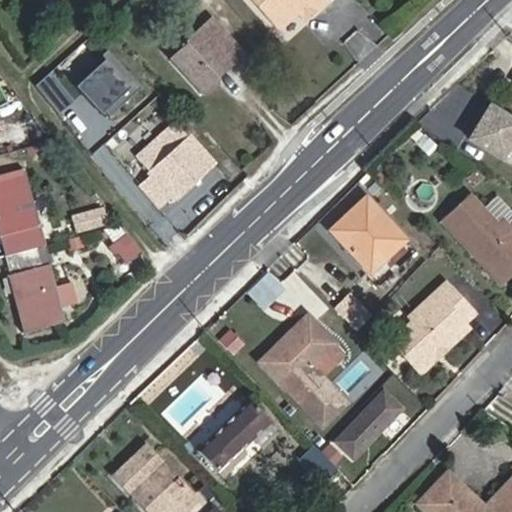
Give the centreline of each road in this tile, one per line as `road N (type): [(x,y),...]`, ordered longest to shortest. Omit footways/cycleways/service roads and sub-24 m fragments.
road 1 (secondary): [(496,0),(257,217),(31,439)]
road 2 (residential): [(361,511),(511,354)]
